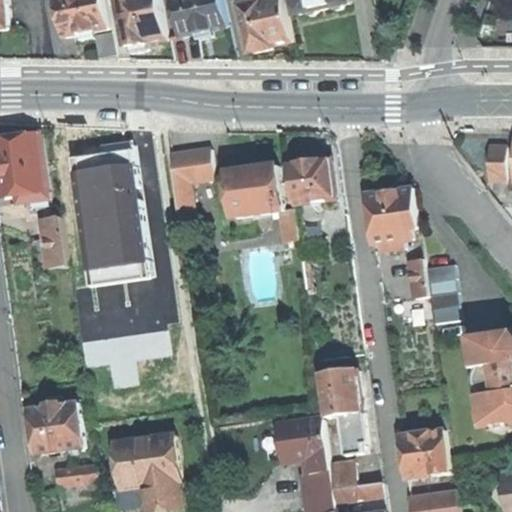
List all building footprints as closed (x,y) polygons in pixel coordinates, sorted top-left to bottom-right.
[(0,0),(0,32),(13,32),(10,0),(0,0)] [(59,0),(66,34),(81,31),(95,29),(113,25),(107,0),(59,0)] [(164,0),(120,0),(130,51),(134,50),(135,57),(145,55),(154,53),(153,46),(172,43),(164,0)] [(175,0),(183,36),(200,33),(214,30),(230,27),(224,0),(175,0)] [(242,6),(251,50),(273,46),(294,42),(286,0),(271,0),(254,0),(255,3),(242,6)] [(297,0),(301,15),(308,14),(314,18),(320,11),(326,10),(334,8),(342,11),(347,5),(351,4),(350,0),(297,0)] [(96,33),(95,29),(81,31),(83,39),(89,38),(96,36),(96,33)] [(112,30),(96,33),(96,36),(100,55),(116,51),(112,30)] [(216,37),(214,30),(200,33),(201,40),(207,39),(216,37)] [(45,133),(0,139),(0,152),(2,170),(6,198),(23,195),(53,191),(45,133)] [(106,156),(77,160),(96,287),(155,278),(135,143),(107,148),(106,156)] [(216,143),(175,150),(180,180),(221,173),(216,143)] [(495,180),(511,180),(511,173),(511,147),(495,147),(495,180)] [(294,165),(299,205),(342,199),(336,160),(311,163),(294,165)] [(257,171),(235,174),(242,218),(286,212),(291,211),(285,167),(257,171)] [(419,189),(372,195),(375,223),(378,244),(386,243),(387,252),(411,249),(410,242),(419,240),(419,239),(418,230),(424,229),(419,189)] [(55,206),(53,191),(23,195),(24,203),(37,201),(38,208),(55,206)] [(299,210),(291,211),(286,212),(291,242),(304,241),(299,210)] [(50,220),(57,268),(73,266),(67,218),(50,220)] [(421,301),(436,299),(432,271),(430,261),(415,263),(421,301)] [(436,299),(440,326),(467,322),(459,267),(432,271),(436,299)] [(511,333),(475,339),(479,371),(484,370),(480,380),(481,389),(489,397),(483,398),(488,428),(511,424),(511,333)] [(327,376),(332,418),(346,416),(370,413),(367,390),(364,371),(327,376)] [(37,434),(39,454),(90,447),(84,403),(65,405),(51,407),(33,409),(37,434)] [(374,442),(370,413),(346,416),(351,455),(369,453),(368,443),(374,442)] [(315,459),(335,456),(330,422),(303,425),(286,428),(290,462),(315,459)] [(411,480),(455,474),(449,431),(406,437),(408,457),(411,480)] [(181,435),(120,443),(125,476),(126,489),(148,486),(158,485),(161,507),(188,503),(185,480),(187,480),(181,435)] [(336,467),(335,456),(315,459),(317,474),(337,472),(336,467)] [(361,463),(336,467),(337,472),(337,474),(362,471),(361,463)] [(66,497),(105,492),(101,466),(63,471),(66,497)] [(362,471),(337,474),(339,491),(365,488),(362,471)] [(337,474),(337,472),(317,474),(307,476),(310,495),(339,491),(337,474)] [(151,508),(161,507),(158,485),(148,486),(150,505),(151,508)] [(388,485),(365,488),(339,491),(341,505),(390,499),(388,485)] [(125,509),(150,505),(148,486),(126,489),(122,489),(125,509)] [(342,511),(341,505),(339,491),(310,495),(312,511),(342,511)] [(415,501),(415,511),(439,511),(464,509),(462,495),(415,501)]
